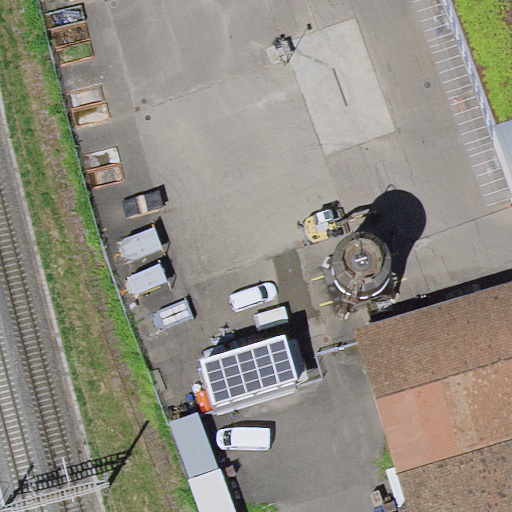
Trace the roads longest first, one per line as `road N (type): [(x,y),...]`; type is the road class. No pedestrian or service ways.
road 1 (unknown): [(494,246),(331,292),(300,284),(271,247),(198,0)]
road 2 (unknown): [(410,0),(494,246)]
